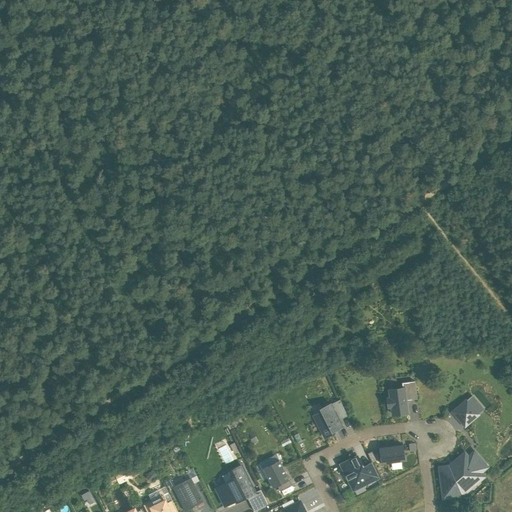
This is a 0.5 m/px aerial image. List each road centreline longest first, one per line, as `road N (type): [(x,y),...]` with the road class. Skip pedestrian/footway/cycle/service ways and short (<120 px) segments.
road 1 (track): [(0,478),(511,140)]
road 2 (residential): [(335,511),(309,458),(364,434),(418,426)]
